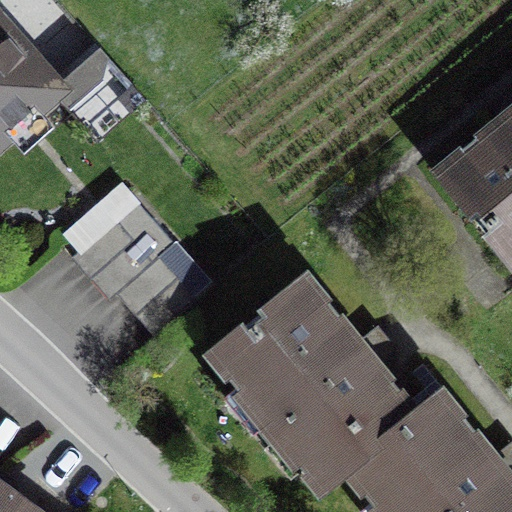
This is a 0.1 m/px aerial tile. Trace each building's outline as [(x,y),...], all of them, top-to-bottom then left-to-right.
[(101,49),(54,90),(0,28),(0,136),(52,91),(54,92),(55,91),(99,141),(145,100),(101,49)] [(511,265),(511,109),(436,171),(511,265)] [(136,201),(72,257),(109,300),(116,294),(159,256),(174,244),(136,201)] [(197,299),(159,256),(116,294),(154,337),(197,299)] [(321,492),(345,472),(419,412),(307,276),(209,355),(321,492)] [(511,511),(511,476),(443,392),(419,412),(345,472),(378,511),(511,511)] [(0,511),(34,511),(0,486),(0,511)]
